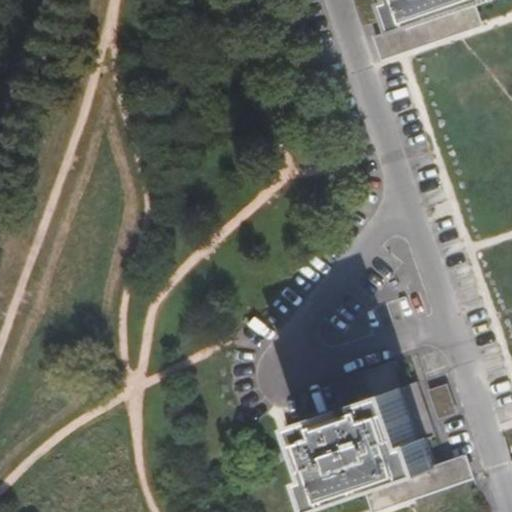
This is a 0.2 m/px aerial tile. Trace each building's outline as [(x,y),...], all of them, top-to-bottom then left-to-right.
[(356,0),(360,20),(377,16),(374,0),(356,0)] [(478,3),(480,3),(487,0),(393,0),(403,28),(445,15),(448,23),(480,11),(478,3)] [(445,15),(403,28),(382,35),(388,54),(484,23),(480,11),(448,23),(445,15)] [(378,495),(381,494),(399,487),(398,480),(441,466),(433,438),(442,435),(424,377),(401,385),(395,366),(401,363),(399,357),(360,370),(368,396),(301,418),(293,420),(309,476),(321,473),(331,501),(375,487),(378,495)] [(446,384),(430,388),(438,416),(454,411),(446,384)] [(398,480),(399,487),(381,494),(378,495),(382,506),(478,476),(472,456),(441,466),(398,480)]
